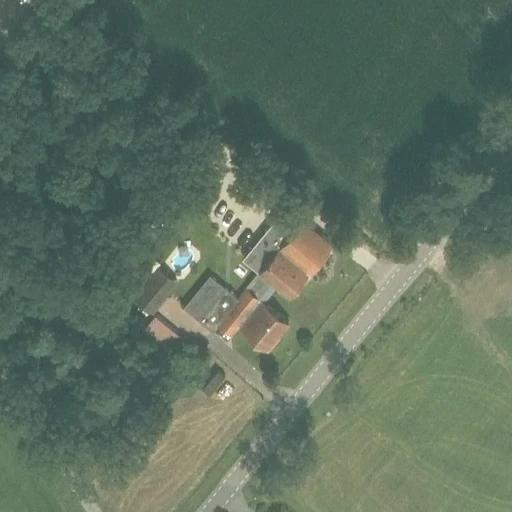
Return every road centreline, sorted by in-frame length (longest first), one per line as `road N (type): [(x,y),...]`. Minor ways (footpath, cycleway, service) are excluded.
road 1 (tertiary): [(207,511),(511,142)]
road 2 (unclassified): [(95,511),(0,365)]
